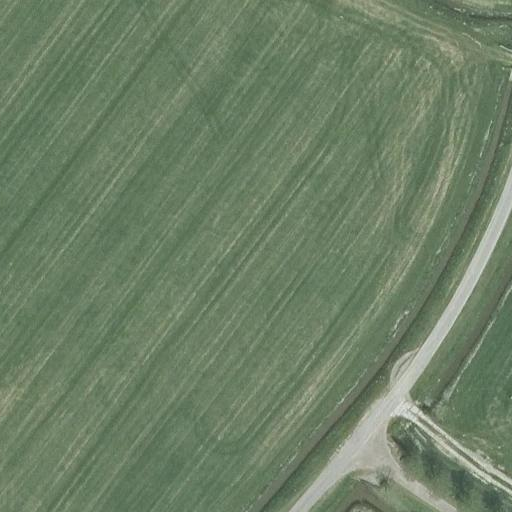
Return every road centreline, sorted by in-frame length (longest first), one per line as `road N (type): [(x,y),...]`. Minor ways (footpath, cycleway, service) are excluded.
road 1 (unclassified): [(300,511),(395,400),(445,326),(490,252),(511,186)]
road 2 (track): [(395,400),(511,491)]
